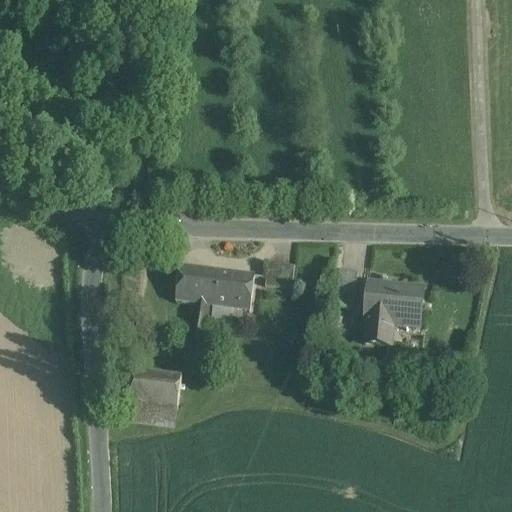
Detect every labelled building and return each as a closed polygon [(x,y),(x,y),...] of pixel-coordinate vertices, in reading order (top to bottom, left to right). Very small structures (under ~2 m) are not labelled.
[(295,266),(267,262),(263,287),(291,291),(295,266)] [(217,270),(179,265),(174,301),(190,303),(183,356),(203,358),(210,306),(211,306),(217,270)] [(253,275),(217,270),(211,306),(249,310),(253,275)] [(357,272),(339,270),(335,306),(353,308),(357,272)] [(423,288),(368,283),(364,323),(366,323),(364,344),(390,347),(392,326),(419,328),(423,288)] [(332,361),(314,358),(311,376),(330,379),(332,361)] [(180,376),(133,370),(129,402),(176,408),(180,376)]
